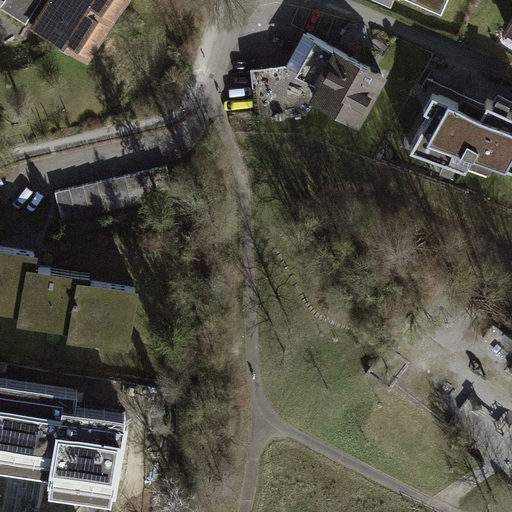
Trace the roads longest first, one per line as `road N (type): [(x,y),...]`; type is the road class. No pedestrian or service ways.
road 1 (track): [(206,101),(235,164),(243,212),(254,418),(239,511)]
road 2 (track): [(254,418),(444,511)]
